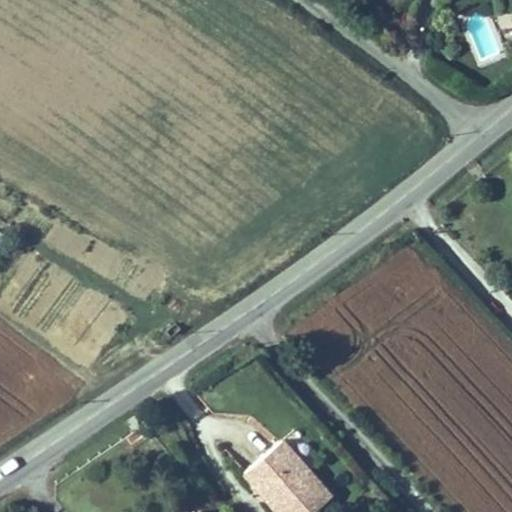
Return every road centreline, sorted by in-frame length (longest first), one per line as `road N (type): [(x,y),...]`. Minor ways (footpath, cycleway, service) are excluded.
road 1 (tertiary): [(489,120),(249,305)]
road 2 (tertiary): [(249,305),(0,477)]
road 3 (residential): [(433,511),(249,305)]
road 4 (unclassified): [(489,120),(309,0)]
road 5 (unknown): [(408,183),(511,313)]
